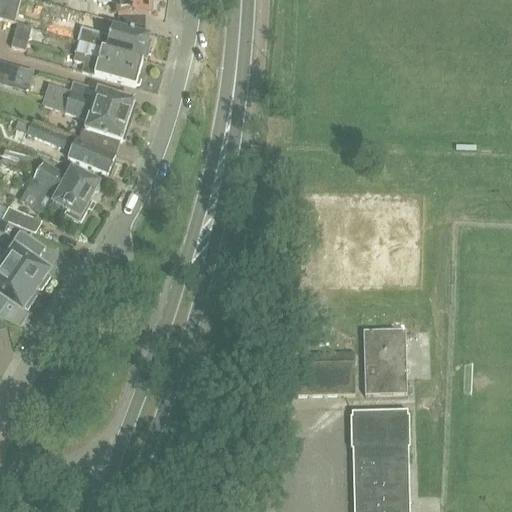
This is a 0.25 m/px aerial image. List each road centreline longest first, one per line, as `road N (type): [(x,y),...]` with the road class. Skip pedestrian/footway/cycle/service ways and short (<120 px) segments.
road 1 (secondary): [(108,511),(179,324),(211,209),(241,0)]
road 2 (residential): [(191,0),(186,50),(152,166),(16,408)]
